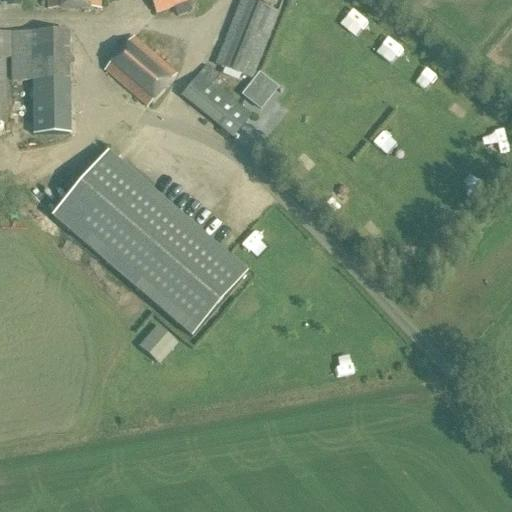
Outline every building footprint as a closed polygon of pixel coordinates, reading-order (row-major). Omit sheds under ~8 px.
[(48,0),(48,10),(101,10),(101,0),(48,0)] [(192,13),(187,0),(150,0),(156,16),(175,10),(178,18),(192,13)] [(252,81),(279,14),(243,0),(241,0),(215,66),(252,81)] [(358,10),(351,20),(369,33),(376,22),(358,10)] [(153,30),(147,41),(160,48),(166,37),(153,30)] [(70,33),(0,33),(0,125),(6,125),(5,60),(11,60),(11,83),(32,83),(32,53),(70,53),(70,33)] [(385,49),(399,64),(411,53),(397,38),(385,49)] [(146,107),(175,74),(134,39),(105,72),(146,107)] [(296,76),(303,66),(283,53),(276,63),(296,76)] [(234,138),(252,115),(213,86),(222,77),(206,66),(182,98),(234,138)] [(259,74),(241,97),(257,109),(275,87),(259,74)] [(387,137),(402,150),(418,133),(403,119),(387,137)] [(300,162),(313,178),(325,169),(312,152),(300,162)] [(192,339),(247,275),(108,155),(53,219),(192,339)] [(340,193),(332,199),(343,215),(351,209),(340,193)]
